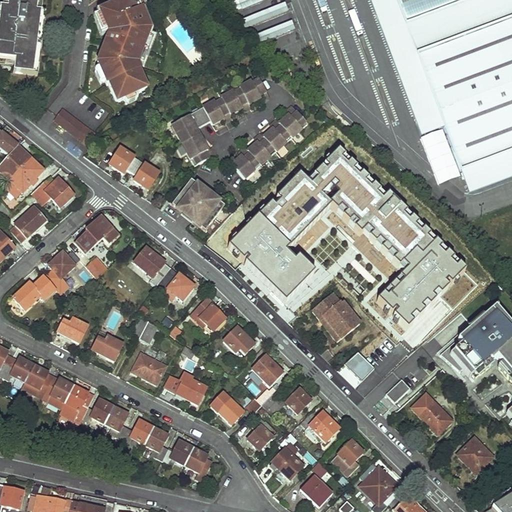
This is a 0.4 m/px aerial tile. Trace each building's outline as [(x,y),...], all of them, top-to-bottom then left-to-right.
[(43,0),(2,0),(1,10),(0,10),(0,64),(13,67),(11,77),(37,80),(45,16),(41,16),(43,0)] [(134,0),(129,0),(97,14),(98,18),(104,32),(106,36),(95,65),(96,68),(103,82),(104,85),(106,85),(114,103),(121,100),(122,97),(129,94),(132,95),(143,91),(137,75),(139,74),(135,67),(136,66),(140,54),(146,41),(149,33),(139,12),(135,1),(134,0)] [(137,0),(135,1),(139,12),(143,10),(138,0),(137,0)] [(232,0),(238,18),(266,9),(265,6),(283,0),(232,0)] [(443,130),(394,0),(368,0),(421,138),(443,130)] [(511,0),(394,0),(443,130),(468,196),(511,179),(511,0)] [(259,44),(294,31),(284,4),(240,19),(244,29),(252,26),(259,44)] [(95,20),(100,33),(104,32),(98,18),(95,20)] [(146,41),(140,54),(145,56),(150,42),(146,41)] [(140,54),(136,66),(141,68),(145,56),(140,54)] [(92,70),(98,84),(103,82),(96,68),(92,70)] [(257,79),(170,126),(193,168),(213,157),(210,149),(206,151),(195,131),(209,123),(210,126),(222,120),(224,123),(231,119),(229,116),(240,110),(242,113),(250,109),(248,106),(259,100),(261,103),(268,99),(257,79)] [(124,105),(134,100),(132,95),(129,94),(122,97),(121,100),(124,105)] [(291,108),(285,114),(287,117),(278,125),(275,122),(269,127),(272,130),(262,138),(259,135),(253,141),(256,144),(246,152),(244,149),(238,154),(240,157),(230,166),(243,180),(306,125),(291,108)] [(61,111),(53,122),(85,146),(93,135),(61,111)] [(0,132),(0,151),(7,157),(18,146),(19,145),(1,131),(0,132)] [(0,175),(9,183),(32,159),(18,146),(7,157),(0,164),(0,175)] [(139,163),(120,150),(109,166),(122,175),(126,170),(131,174),(139,163)] [(22,196),(45,171),(32,159),(9,183),(4,189),(16,200),(20,194),(22,196)] [(139,163),(131,174),(137,177),(133,182),(147,192),(157,176),(139,163)] [(72,197),(58,182),(54,184),(49,178),(31,195),(35,201),(41,208),(50,200),(58,209),(72,197)] [(189,182),(170,206),(203,232),(223,208),(189,182)] [(29,206),(35,201),(31,195),(24,201),(29,206)] [(0,219),(2,222),(11,213),(0,201),(0,219)] [(312,210),(307,201),(286,214),(291,223),(312,210)] [(44,222),(33,209),(15,226),(16,227),(10,232),(19,243),(25,238),(44,222)] [(328,209),(320,217),(333,231),(341,224),(328,209)] [(107,246),(117,238),(100,219),(84,233),(86,235),(75,245),(85,255),(101,240),(107,246)] [(260,241),(237,220),(222,237),(244,258),(260,241)] [(353,233),(345,224),(335,233),(342,242),(353,233)] [(0,262),(14,250),(0,235),(0,262)] [(162,280),(170,270),(145,250),(134,264),(147,276),(150,271),(162,280)] [(438,302),(460,287),(436,253),(415,268),(438,302)] [(59,280),(73,268),(62,254),(48,267),(59,280)] [(96,279),(106,270),(94,258),(85,267),(96,279)] [(316,272),(310,263),(304,267),(310,276),(316,272)] [(181,303),(193,288),(170,270),(162,280),(155,288),(160,293),(164,289),(181,303)] [(315,309),(292,276),(279,284),(302,318),(315,309)] [(24,312),(45,293),(37,283),(31,288),(28,285),(12,300),(24,312)] [(363,294),(359,288),(353,292),(366,310),(372,305),(368,299),(370,298),(366,292),(363,294)] [(341,307),(332,297),(312,314),(320,323),(324,320),(341,342),(359,326),(343,306),(341,307)] [(212,334),(224,321),(212,309),(214,307),(207,301),(198,311),(203,316),(198,320),(212,334)] [(462,342),(459,339),(440,357),(459,373),(461,371),(470,381),(482,371),(484,373),(497,362),(511,379),(511,414),(508,418),(511,421),(511,329),(495,311),(462,342)] [(138,340),(147,323),(139,317),(129,335),(138,340)] [(78,345),(86,327),(72,321),(70,326),(63,323),(57,334),(78,345)] [(148,345),(156,329),(147,323),(138,340),(148,345)] [(244,356),(253,347),(237,330),(223,344),(234,355),(238,351),(244,356)] [(112,363),(121,346),(107,339),(104,344),(97,341),(91,352),(112,363)] [(177,366),(194,371),(198,355),(182,350),(177,366)] [(0,379),(1,380),(11,360),(5,357),(6,354),(0,351),(0,379)] [(156,386),(164,369),(141,356),(131,373),(156,386)] [(272,384),(282,375),(265,358),(252,372),(263,383),(267,379),(272,384)] [(24,385),(32,368),(18,361),(17,364),(11,360),(1,380),(6,382),(9,378),(24,385)] [(51,380),(45,376),(46,375),(32,368),(24,385),(21,390),(41,401),(51,380)] [(61,411),(72,389),(58,381),(57,382),(51,380),(41,401),(61,411)] [(197,407),(205,389),(191,382),(188,388),(181,384),(175,395),(197,407)] [(394,407),(410,392),(401,382),(385,397),(394,407)] [(87,410),(92,399),(72,389),(61,411),(59,414),(79,425),(81,421),(87,410)] [(297,416),(310,402),(299,391),(294,395),(289,390),(280,399),(297,416)] [(261,407),(271,397),(266,392),(256,402),(261,407)] [(453,424),(426,396),(410,411),(437,439),(453,424)] [(252,416),(261,407),(256,402),(254,401),(246,410),(252,416)] [(230,427),(242,415),(229,402),(217,414),(230,427)] [(104,427),(112,410),(98,403),(92,412),(87,410),(81,421),(86,424),(89,419),(104,427)] [(121,442),(127,430),(121,427),(125,417),(112,410),(104,427),(110,430),(117,433),(114,439),(121,442)] [(325,444),(338,430),(327,419),(323,423),(312,413),(303,422),(325,444)] [(258,453),(270,440),(260,430),(263,426),(259,421),(247,433),(251,438),(247,442),(258,453)] [(144,447),(152,430),(138,423),(133,433),(127,430),(121,442),(126,445),(129,440),(144,447)] [(114,439),(117,433),(110,430),(108,435),(114,439)] [(161,462),(167,451),(161,448),(166,438),(152,430),(144,447),(157,454),(156,459),(161,462)] [(494,461),(474,440),(455,458),(476,480),(494,461)] [(352,475),(359,467),(355,464),(364,454),(352,443),(335,461),(346,472),(345,473),(350,477),(352,475)] [(184,468),(192,451),(178,444),(173,454),(167,451),(161,462),(166,465),(169,460),(184,468)] [(289,485),(304,470),(292,458),(297,453),(290,445),(269,466),(289,485)] [(200,483),(210,462),(205,459),(205,458),(192,451),(184,468),(197,475),(195,480),(200,483)] [(316,477),(324,469),(318,463),(310,471),(316,477)] [(357,481),(365,473),(359,467),(352,475),(357,481)] [(400,495),(402,493),(379,471),(361,489),(378,506),(382,503),(387,508),(389,507),(400,495)] [(317,511),(332,498),(314,479),(299,493),(317,511)] [(0,505),(19,510),(22,494),(5,490),(6,488),(0,486),(0,505)] [(509,492),(491,503),(494,508),(511,497),(509,492)] [(420,511),(407,498),(405,500),(400,495),(389,507),(394,511),(393,511),(420,511)] [(511,511),(511,496),(511,497),(494,508),(487,511),(511,511)] [(67,511),(70,502),(55,499),(54,501),(37,497),(33,511),(67,511)] [(101,511),(86,508),(87,506),(70,502),(67,511),(101,511)]
